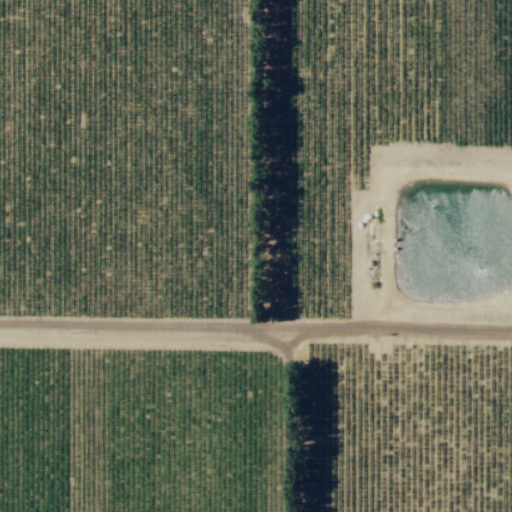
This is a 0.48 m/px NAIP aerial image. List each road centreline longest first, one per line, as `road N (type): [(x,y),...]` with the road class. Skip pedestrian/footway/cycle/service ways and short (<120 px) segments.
road 1 (track): [(511,332),(0,330)]
road 2 (track): [(299,511),(298,334)]
